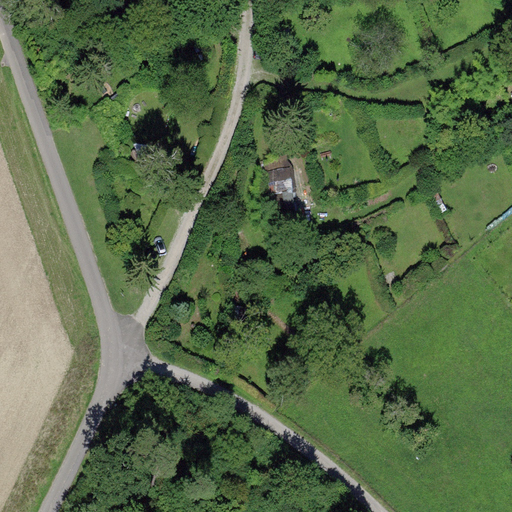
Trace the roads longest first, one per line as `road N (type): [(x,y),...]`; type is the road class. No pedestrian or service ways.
road 1 (track): [(377,511),(234,404),(161,373),(111,364),(196,212),(240,110),(246,0)]
road 2 (unclassified): [(0,22),(103,311),(111,364),(50,511)]
